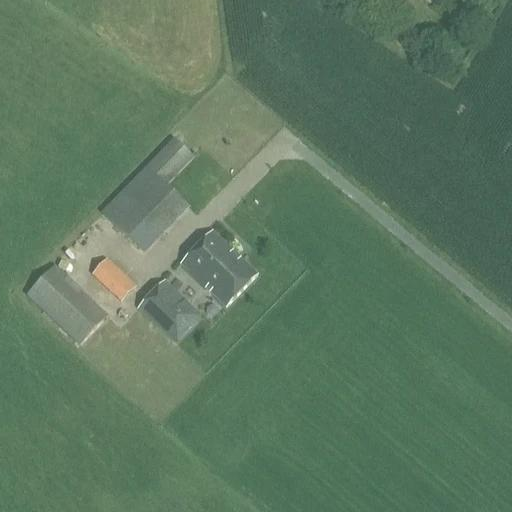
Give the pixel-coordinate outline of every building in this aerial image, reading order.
[(368,0),(382,8),(387,0),(368,0)] [(102,215),(139,251),(184,205),(166,188),(194,159),(175,141),(102,215)] [(182,266),(227,309),(258,277),(213,233),(182,266)] [(93,276),(122,304),(136,289),(107,261),(93,276)] [(28,297),(80,347),(108,318),(56,268),(28,297)] [(139,310),(165,335),(191,308),(165,283),(139,310)]
